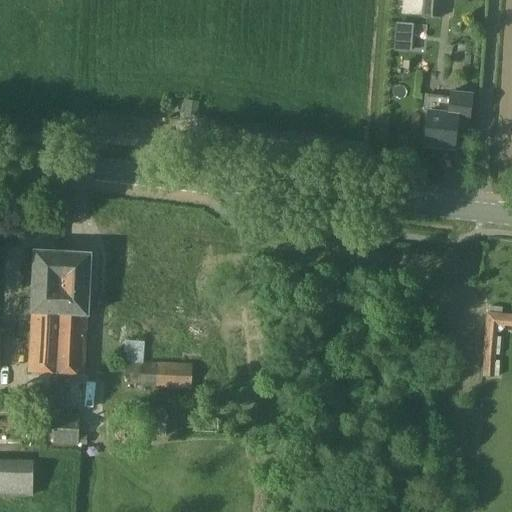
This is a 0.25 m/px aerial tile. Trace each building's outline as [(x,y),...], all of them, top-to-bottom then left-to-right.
[(423,0),(423,17),(441,18),(442,0),(423,0)] [(424,146),(453,150),(457,121),(470,123),(473,93),(449,91),(448,96),(426,93),(424,111),(428,112),(424,146)] [(56,373),(62,253),(35,252),(29,371),(56,373)] [(89,255),(62,253),(56,373),(83,374),(89,255)] [(497,323),(511,324),(511,314),(488,313),(482,376),(492,377),(497,323)] [(135,386),(191,389),(192,364),(124,361),(124,380),(135,381),(135,386)] [(139,436),(165,436),(167,411),(141,409),(141,415),(119,414),(119,435),(120,435),(120,451),(138,452),(139,436)] [(90,435),(78,434),(79,415),(53,414),(53,428),(43,427),(42,451),(81,454),(80,468),(93,468),(92,476),(105,479),(107,468),(101,467),(102,450),(95,449),(95,444),(89,444),(90,435)] [(0,497),(32,498),(33,461),(0,460),(0,497)]
